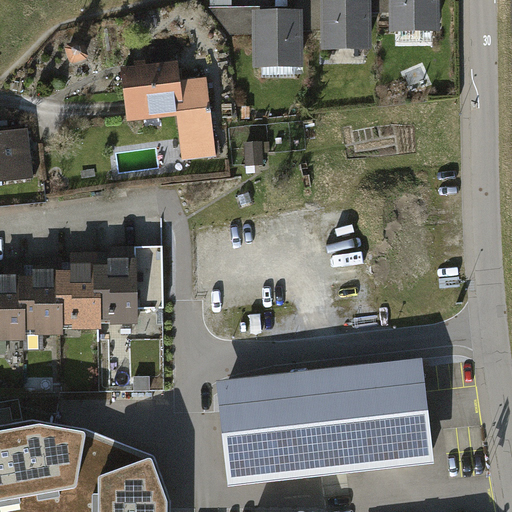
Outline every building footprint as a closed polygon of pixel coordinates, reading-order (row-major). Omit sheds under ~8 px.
[(288,0),(289,7),(257,7),(257,62),(305,62),(305,32),(327,32),(327,46),(376,46),(376,18),(398,18),(397,33),(443,34),(443,0),(288,0)] [(230,8),(233,32),(253,30),(250,5),(230,8)] [(69,47),(68,50),(72,61),(75,61),(84,57),(85,55),(82,45),(80,44),(69,47)] [(182,63),(130,67),(134,123),(182,119),(185,165),(218,163),(213,78),(183,80),(182,63)] [(30,129),(0,131),(0,183),(35,180),(30,129)] [(262,144),(247,145),(248,164),(263,164),(262,144)] [(141,243),(141,314),(166,314),(165,243),(141,243)] [(111,252),(100,252),(101,328),(109,328),(109,317),(140,316),(139,248),(111,248),(111,252)] [(80,329),(101,328),(100,252),(72,253),(72,259),(61,259),(62,333),(62,337),(80,336),(80,329)] [(42,333),(62,333),(61,259),(39,259),(39,270),(25,270),(26,340),(26,352),(42,352),(42,333)] [(8,340),(26,340),(25,270),(25,263),(7,264),(7,272),(2,272),(2,279),(0,279),(0,356),(8,356),(8,340)] [(422,359),(217,381),(229,487),(434,464),(422,359)] [(42,421),(0,427),(0,508),(80,494),(92,430),(42,421)] [(80,494),(0,508),(0,511),(91,511),(91,479),(155,456),(92,430),(80,494)] [(155,456),(91,479),(91,511),(171,511),(171,501),(155,456)]
